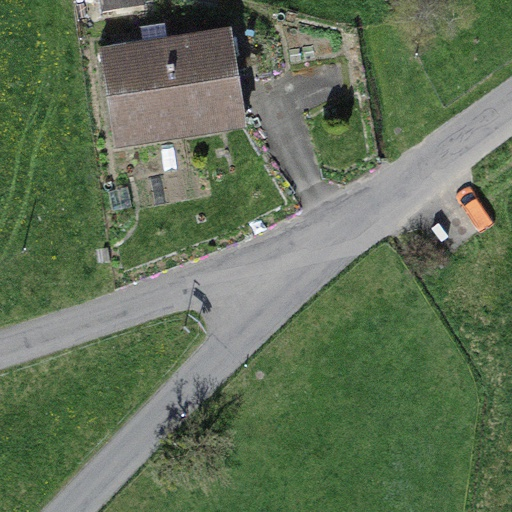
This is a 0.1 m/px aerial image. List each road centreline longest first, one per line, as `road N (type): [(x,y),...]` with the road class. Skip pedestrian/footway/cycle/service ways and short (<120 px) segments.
road 1 (tertiary): [(329,239),(69,511)]
road 2 (tertiary): [(329,239),(0,348)]
road 3 (tertiary): [(511,112),(329,239)]
